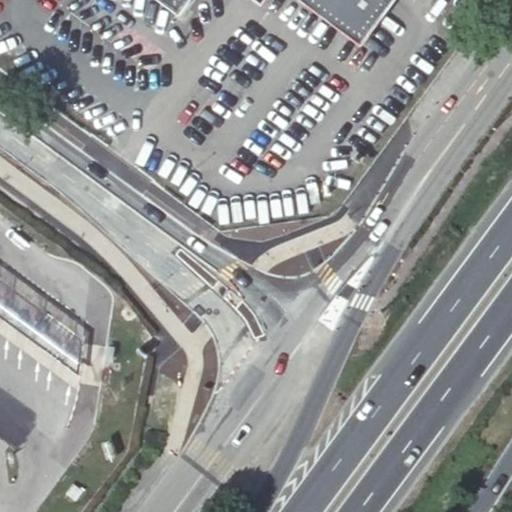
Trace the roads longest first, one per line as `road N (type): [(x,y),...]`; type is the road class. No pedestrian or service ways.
road 1 (unknown): [(436,0),(331,129),(296,157),(258,166),(206,157),(158,125),(241,7)]
road 2 (trunk): [(408,193),(292,453),(255,511)]
road 3 (trunk): [(511,230),(297,511)]
road 4 (trunk): [(362,511),(511,310)]
road 5 (unclassified): [(0,119),(158,236)]
road 6 (secondary): [(511,55),(408,193)]
road 7 (unclassified): [(303,317),(187,237),(158,236)]
road 8 (secondary): [(408,193),(329,276),(303,317)]
road 9 (secondary): [(251,400),(167,511)]
